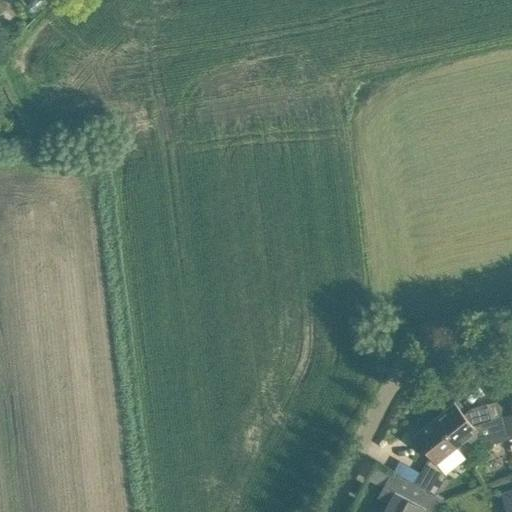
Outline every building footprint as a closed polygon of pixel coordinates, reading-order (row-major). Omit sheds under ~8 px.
[(30,0),(26,4),(32,11),(42,1),(41,0),(30,0)] [(511,387),(510,388),(509,384),(507,385),(509,392),(511,403),(511,412),(502,415),(509,438),(511,437),(511,387)] [(509,438),(502,415),(490,419),(486,406),(486,404),(472,408),(464,414),(455,402),(453,404),(455,407),(450,411),(447,409),(433,419),(457,447),(467,439),(469,442),(471,442),(480,435),(488,444),(509,438)] [(436,495),(447,475),(445,473),(437,464),(457,447),(433,419),(421,429),(423,433),(418,437),(415,434),(413,435),(429,456),(414,483),(436,495)] [(438,511),(444,500),(390,473),(378,496),(390,501),(384,511),(438,511)] [(511,511),(511,490),(501,494),(506,511),(511,511)]
